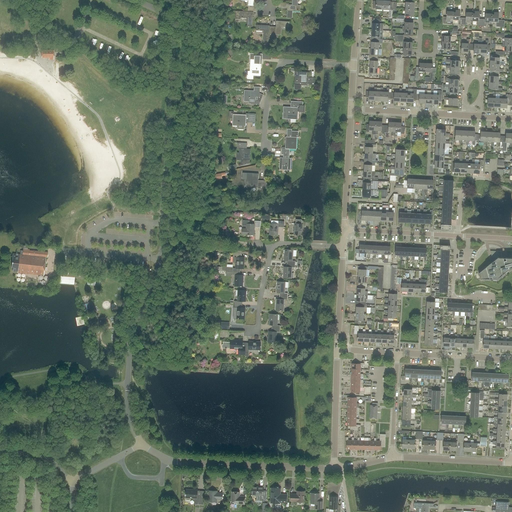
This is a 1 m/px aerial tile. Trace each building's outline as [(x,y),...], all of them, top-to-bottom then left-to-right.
[(248,0),(248,5),(249,5),(248,9),(256,9),(257,6),(254,6),(254,0),(248,0)] [(376,9),(383,9),(384,1),(376,1),(373,1),(373,8),(376,8),(376,9)] [(390,2),(384,1),(383,9),(390,10),(390,11),(393,11),(394,2),(390,2)] [(298,5),(292,5),(289,5),(289,4),(282,4),(282,7),(288,8),(287,18),(293,18),(293,10),(297,10),(297,11),(298,11),(300,11),(301,5),(298,5)] [(256,9),(248,9),(248,12),(236,11),(235,19),(240,19),(240,17),(242,17),(242,18),(243,18),(243,17),(248,18),(247,26),(253,27),(253,12),(256,12),(256,9)] [(454,12),(453,20),(458,20),(458,25),(463,25),(463,18),(460,18),(460,11),(456,10),(456,12),(454,12)] [(451,20),(453,20),(454,12),(447,11),(447,17),(444,17),(443,24),(448,24),(448,22),(451,22),(451,20)] [(473,13),(473,21),(478,21),(477,26),(482,26),(482,19),(479,19),(480,12),(475,11),(475,13),(473,13)] [(463,18),(463,25),(467,25),(467,23),(470,23),(471,21),(473,21),(473,13),(466,12),(466,18),(463,18)] [(492,14),(492,22),(497,23),(497,27),(501,27),(502,21),(498,21),(499,13),(494,12),(494,14),(492,14)] [(492,22),(492,14),(486,13),(485,19),(482,19),(482,26),(487,27),(487,24),(492,24),(492,22)] [(273,27),(273,38),(278,38),(278,35),(281,35),(282,26),(286,27),(287,27),(289,27),(290,22),(277,21),(276,27),(273,27)] [(373,26),(372,30),(383,31),(384,24),(380,24),(380,21),(372,21),(372,26),(373,26)] [(272,38),(273,38),(273,27),(270,27),(270,26),(257,25),(256,29),(259,30),(258,30),(259,30),(264,30),(263,43),(269,43),(269,39),(272,39),(272,38)] [(371,36),(371,39),(379,40),(379,39),(382,40),(383,37),(380,37),(380,36),(383,37),(383,31),(372,30),(372,36),(371,36)] [(481,45),(482,45),(482,38),(479,38),(478,44),(474,44),(472,44),(471,50),(474,51),(474,53),(480,54),(481,45)] [(379,40),(371,39),(371,42),(372,42),(371,49),(379,49),(379,42),(379,40)] [(471,50),(472,44),(469,44),(470,39),(467,39),(467,44),(462,43),(461,53),(468,53),(468,50),(471,50)] [(486,45),(482,45),(481,45),(480,54),(487,54),(487,51),(490,51),(490,45),(488,45),(489,41),(486,40),(486,45)] [(370,55),(370,58),(378,58),(378,56),(379,56),(379,49),(371,49),(371,55),(370,55)] [(49,60),(54,60),(54,51),(42,51),(42,58),(49,58),(49,60)] [(250,54),(250,63),(250,75),(248,75),(248,79),(254,80),(254,76),(261,76),(261,68),(262,68),(263,54),(250,54)] [(494,58),(491,58),(490,64),(500,65),(500,66),(504,66),(504,63),(500,63),(500,57),(502,57),(502,55),(496,55),(494,54),(494,58)] [(371,61),(370,67),(378,68),(378,61),(378,58),(370,58),(370,60),(371,61)] [(451,67),(460,67),(461,61),(451,61),(452,60),(447,59),(447,62),(451,62),(451,66),(451,67)] [(426,64),(426,72),(431,72),(430,78),(425,77),(425,82),(432,82),(432,81),(435,81),(435,73),(436,73),(432,72),(433,64),(426,64)] [(500,65),(490,64),(490,71),(493,71),(493,74),(499,74),(499,72),(504,72),(504,70),(499,69),(500,66),(500,65)] [(460,74),(460,67),(451,67),(451,66),(447,66),(446,68),(451,68),(450,74),(460,74)] [(378,74),(378,68),(370,67),(370,74),(369,74),(369,77),(377,77),(377,74),(378,74)] [(308,72),(295,72),(294,89),(296,90),(301,89),(302,85),(308,85),(308,84),(315,85),(315,79),(311,78),(311,81),(308,81),(308,72)] [(499,74),(493,74),(493,77),(490,76),(489,83),(499,84),(503,85),(503,82),(499,82),(499,77),(499,74)] [(450,81),(450,85),(450,86),(459,86),(459,80),(450,79),(446,78),(446,81),(450,81)] [(498,88),(499,84),(489,83),(489,89),(498,90),(498,91),(503,91),(503,89),(498,88)] [(449,95),(455,96),(456,93),(459,93),(459,86),(450,86),(450,85),(445,85),(445,87),(450,87),(449,95)] [(249,102),(249,104),(260,104),(263,95),(261,94),(260,94),(260,87),(255,87),(254,91),(245,90),(244,101),(249,102)] [(369,101),(375,101),(376,92),(377,92),(377,87),(375,87),(374,92),(369,91),(369,92),(366,91),(366,98),(369,98),(369,101)] [(376,92),(375,101),(382,101),(382,92),(383,92),(383,88),(381,88),(381,92),(377,92),(376,92)] [(391,99),(392,93),(389,93),(390,88),(387,88),(387,92),(383,92),(382,92),(382,101),(388,102),(389,99),(391,99)] [(395,93),(392,93),(391,99),(394,99),(394,102),(401,102),(401,93),(402,93),(402,89),(400,89),(400,93),(395,93)] [(401,102),(407,103),(408,94),(409,94),(409,89),(406,89),(406,93),(402,93),(401,93),(401,102)] [(417,100),(417,94),(417,90),(412,89),(412,94),(409,94),(408,94),(407,103),(414,103),(414,100),(417,100)] [(419,103),(426,104),(426,95),(427,95),(428,90),(425,90),(425,94),(420,94),(417,94),(417,100),(419,101),(419,103)] [(431,95),(427,95),(426,95),(426,104),(432,104),(433,95),(434,95),(434,91),(431,90),(431,95)] [(433,95),(432,104),(439,105),(439,102),(442,102),(442,91),(438,91),(437,95),(434,95),(433,95)] [(488,107),(494,108),(495,99),(496,99),(496,94),(494,94),(493,99),(488,98),(488,107)] [(455,96),(449,95),(449,97),(445,97),(444,100),(449,100),(449,105),(458,105),(458,99),(455,99),(455,96)] [(494,108),(500,108),(501,99),(502,99),(502,95),(500,95),(500,99),(496,99),(495,99),(494,108)] [(510,106),(511,95),(506,95),(506,99),(502,99),(501,99),(500,108),(507,108),(507,105),(510,106)] [(303,102),(300,102),(294,101),(293,108),(284,107),(283,119),(291,119),(291,118),(298,119),(298,112),(304,112),(305,105),(303,105),(303,102)] [(233,114),(233,119),(234,119),(234,126),(238,126),(238,129),(245,130),(245,126),(246,126),(246,122),(246,121),(252,121),(252,116),(256,117),(256,114),(246,114),(246,115),(233,114)] [(373,135),(375,135),(376,122),(372,121),(372,120),(370,119),(369,124),(367,124),(366,132),(369,132),(369,130),(373,131),(373,135)] [(376,122),(375,135),(378,135),(378,131),(382,131),(382,133),(385,133),(386,126),(382,125),(382,120),(380,120),(380,122),(376,122)] [(386,126),(385,133),(389,133),(389,132),(392,132),(392,136),(395,136),(395,123),(391,122),(392,121),(389,121),(389,126),(386,126)] [(395,123),(395,136),(398,136),(398,132),(401,132),(401,134),(404,134),(405,127),(401,127),(402,121),(399,121),(399,123),(395,123)] [(446,137),(446,138),(450,138),(450,135),(446,135),(446,130),(437,130),(437,136),(446,137)] [(286,149),(290,149),(290,148),(296,149),(297,138),(298,138),(299,132),(292,131),(292,137),(286,137),(286,149)] [(469,131),(468,141),(469,141),(473,141),(473,145),(475,146),(475,141),(478,141),(478,135),(475,135),(475,132),(469,131)] [(478,135),(478,141),(480,141),(485,142),(485,146),(488,146),(488,142),(487,142),(487,132),(481,132),(481,135),(478,135)] [(494,133),(493,142),(494,142),(498,143),(498,147),(500,147),(501,142),(503,142),(503,136),(500,136),(501,133),(494,133)] [(503,136),(503,142),(506,143),(505,143),(511,143),(510,147),(511,147),(511,143),(511,141),(511,133),(506,133),(506,136),(503,136)] [(250,164),(251,150),(247,150),(247,144),(238,143),(237,149),(240,149),(239,156),(238,156),(237,160),(242,160),(242,165),(250,164)] [(365,154),(373,154),(373,148),(376,148),(376,145),(365,145),(365,147),(365,154)] [(290,158),(290,149),(286,149),(286,152),(288,152),(287,158),(280,158),(280,170),(291,170),(291,158),(290,158)] [(364,162),(378,163),(378,161),(376,161),(376,160),(373,160),(373,154),(365,154),(365,160),(364,160),(364,162)] [(461,164),(462,164),(463,159),(460,159),(460,163),(455,163),(454,172),(461,173),(461,164)] [(461,173),(467,173),(468,164),(469,164),(469,160),(466,159),(466,164),(462,164),(461,164),(461,173)] [(468,164),(467,173),(473,173),(474,164),(475,164),(475,160),(473,160),(472,164),(469,164),(468,164)] [(479,164),(475,164),(474,164),(473,173),(480,174),(480,166),(484,166),(485,160),(479,160),(479,164)] [(365,165),(364,171),(372,172),(372,171),(372,166),(375,166),(375,165),(378,166),(378,163),(364,162),(364,165),(365,165)] [(374,181),(375,181),(375,177),(375,178),(375,172),(372,171),(372,172),(364,171),(364,178),(363,178),(363,180),(372,181),(374,181)] [(266,189),(266,183),(258,183),(258,181),(259,174),(248,173),(248,180),(246,180),(246,186),(258,187),(258,189),(266,189)] [(372,181),(363,180),(363,183),(364,183),(363,189),(371,190),(371,189),(374,189),(374,181),(372,181)] [(371,196),(371,190),(363,189),(363,196),(362,196),(362,198),(371,199),(371,196)] [(369,211),(370,211),(370,207),(368,207),(367,211),(362,211),(362,220),(368,221),(369,211)] [(369,211),(368,221),(375,221),(375,212),(376,212),(376,207),(374,207),(374,212),(370,211),(369,211)] [(375,221),(381,221),(381,212),(382,212),(383,208),(380,208),(380,212),(376,212),(375,212),(375,221)] [(381,221),(387,222),(388,212),(389,213),(389,208),(386,208),(386,212),(382,212),(381,212),(381,221)] [(393,213),(389,213),(388,212),(387,222),(394,222),(394,213),(395,213),(395,208),(393,208),(393,213)] [(406,213),(408,214),(408,209),(405,209),(405,213),(400,213),(399,222),(406,223),(406,213)] [(406,213),(406,223),(412,223),(413,214),(414,214),(414,209),(412,209),(411,214),(408,214),(406,213)] [(413,214),(412,223),(419,223),(419,214),(420,214),(420,210),(418,210),(418,214),(414,214),(413,214)] [(419,223),(425,224),(426,215),(427,210),(424,210),(424,214),(420,214),(419,214),(419,223)] [(260,227),(261,222),(255,221),(255,224),(249,224),(250,221),(243,220),(243,226),(246,226),(246,229),(242,229),(242,235),(254,236),(255,227),(260,227)] [(306,221),(302,221),(302,220),(296,220),(296,223),(295,223),(294,235),(302,235),(303,230),(302,230),(302,228),(303,228),(303,227),(306,227),(306,221)] [(284,227),(284,221),(279,221),(278,224),(270,224),(270,235),(278,235),(278,230),(278,228),(278,227),(284,227)] [(23,255),(13,254),(12,267),(13,268),(13,272),(18,272),(18,273),(44,275),(46,257),(48,258),(49,252),(23,250),(23,255)] [(287,264),(295,264),(296,261),(293,261),(293,250),(285,250),(285,254),(285,257),(284,261),(288,261),(287,264)] [(493,261),(479,273),(480,279),(497,279),(511,267),(511,258),(503,258),(502,252),(490,251),(493,261)] [(233,271),(241,272),(241,269),(244,269),(244,265),(244,263),(245,257),(233,257),(233,267),(222,266),(222,271),(233,271)] [(295,264),(287,264),(287,267),(284,267),(284,271),(284,273),(283,278),(292,278),(292,267),(295,267),(295,264)] [(359,271),(358,276),(366,277),(366,270),(368,270),(368,267),(358,267),(358,271),(359,271)] [(75,272),(68,271),(68,275),(61,274),(60,283),(74,285),(75,272)] [(240,275),(241,272),(233,271),(233,274),(235,275),(235,286),(243,286),(243,281),(243,279),(243,275),(240,275)] [(366,277),(358,276),(358,281),(357,281),(357,285),(367,286),(367,284),(368,284),(368,282),(369,281),(370,280),(370,278),(370,277),(366,277)] [(280,293),(280,296),(288,297),(288,293),(285,293),(286,282),(277,282),(277,287),(278,287),(277,289),(277,293),(280,293)] [(357,289),(357,295),(368,295),(368,292),(365,291),(365,289),(367,289),(367,286),(357,285),(357,289)] [(235,301),(234,304),(242,304),(242,302),(245,302),(246,298),(245,298),(245,296),(246,296),(246,291),(238,290),(237,301),(235,301)] [(356,300),(356,304),(366,305),(367,299),(368,299),(368,295),(357,295),(357,300),(356,300)] [(288,299),(288,297),(280,296),(279,299),(276,299),(276,304),(277,304),(276,307),(276,306),(276,310),(284,311),(285,299),(288,299)] [(242,308),(242,304),(234,304),(234,307),(237,307),(236,319),(245,319),(245,314),(244,314),(244,312),(245,312),(245,308),(242,308)] [(366,305),(356,304),(356,308),(356,313),(364,314),(364,308),(366,308),(366,305)] [(364,314),(356,313),(356,319),(355,319),(355,323),(365,323),(365,320),(363,320),(364,314)] [(272,328),(280,329),(281,326),(277,325),(278,314),(270,314),(270,319),(270,321),(269,321),(269,325),(272,325),(272,328)] [(358,341),(364,342),(364,334),(365,334),(366,329),(363,329),(363,333),(358,333),(359,326),(355,326),(354,334),(358,334),(358,341)] [(280,332),(280,329),(272,328),(272,332),(269,331),(269,335),(269,338),(268,342),(276,343),(277,332),(280,332)] [(433,338),(425,338),(425,344),(433,344),(433,345),(437,346),(437,343),(433,343),(433,339),(437,340),(437,337),(433,337),(433,338)] [(245,353),(246,343),(243,343),(243,340),(238,340),(235,340),(231,340),(231,342),(223,342),(223,344),(222,344),(222,347),(223,348),(227,348),(230,348),(230,349),(239,349),(238,355),(245,355),(245,353)] [(249,343),(246,343),(245,353),(249,353),(249,350),(261,350),(261,342),(249,341),(249,343)] [(492,382),(490,381),(491,374),(485,373),(484,381),(485,381),(489,381),(489,385),(492,386),(492,382)] [(378,403),(373,403),(372,405),(370,405),(370,419),(377,419),(378,406),(378,403)] [(356,425),(356,421),(347,421),(347,426),(351,426),(350,430),(357,430),(357,427),(359,427),(359,425),(356,425)] [(376,441),(375,450),(381,450),(381,447),(385,447),(386,434),(380,434),(380,441),(376,441)] [(266,499),(267,493),(263,492),(264,488),(253,487),(252,495),(255,495),(257,497),(257,501),(264,501),(266,499)] [(287,503),(287,495),(280,494),(281,488),(272,488),(271,503),(276,503),(276,507),(277,509),(280,509),(281,508),(281,503),(287,503)] [(204,504),(204,496),(197,496),(198,490),(186,489),(186,498),(195,499),(194,503),(204,504)] [(304,502),(304,492),(297,491),(297,494),(291,494),(291,501),(297,501),(297,502),(304,502)] [(222,499),(222,493),(217,493),(217,492),(209,492),(209,501),(216,501),(217,499),(222,499)] [(245,504),(245,497),(239,497),(239,492),(240,492),(232,492),(232,502),(237,502),(237,504),(245,504)] [(322,509),(323,501),(319,501),(319,494),(320,494),(320,493),(312,493),(311,503),(311,504),(315,504),(315,509),(322,509)] [(340,511),(341,505),(338,505),(338,497),(330,497),(330,509),(334,509),(333,511),(340,511)] [(511,511),(511,508),(508,508),(509,503),(497,502),(496,511),(511,511)] [(417,511),(428,511),(429,509),(428,509),(428,507),(433,507),(434,504),(414,503),(414,508),(417,509),(417,511)]
